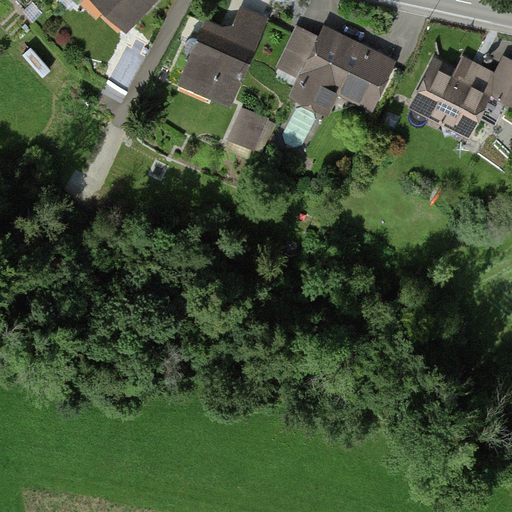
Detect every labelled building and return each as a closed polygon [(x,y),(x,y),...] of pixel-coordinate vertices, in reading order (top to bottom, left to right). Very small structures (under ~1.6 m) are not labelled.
[(85,0),(87,2),(88,0),(96,0),(129,30),(157,0),(85,0)] [(211,24),(185,86),(236,107),(271,22),(243,10),(233,33),(211,24)] [(300,28),(282,65),(303,75),(295,93),(331,110),(340,93),(374,110),(398,61),(327,27),(322,38),(300,28)] [(438,62),(416,104),(474,134),(495,93),(511,101),(511,58),(508,56),(499,72),(467,56),(459,73),(438,62)] [(232,130),(262,143),(274,113),(245,101),(232,130)]
